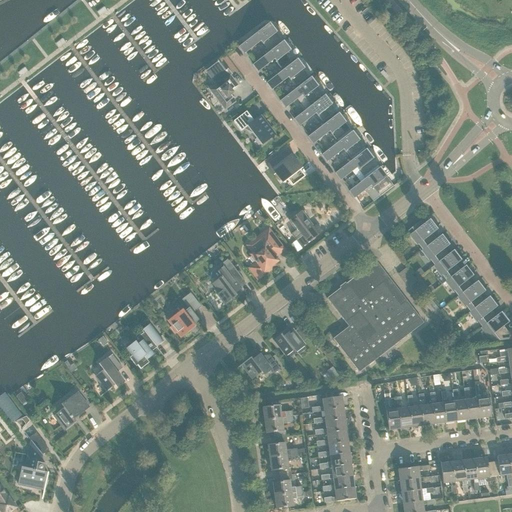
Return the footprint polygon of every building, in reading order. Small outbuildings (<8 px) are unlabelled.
[(281,39),(269,23),(266,26),(264,24),(257,29),(259,31),(239,47),(244,54),(260,41),(267,50),(281,39)] [(281,68),(295,58),(283,41),(252,65),(258,72),(274,60),(281,68)] [(219,63),(207,72),(217,85),(211,89),(211,92),(224,108),(226,108),(235,101),(230,95),(231,94),(232,92),(231,91),(237,86),(229,76),(231,75),(232,74),(227,69),(227,70),(226,71),(218,60),(217,61),(219,63)] [(295,87),(309,76),(297,60),(266,83),(272,90),(288,78),(295,87)] [(308,105),(323,94),(311,78),(280,101),(286,108),(302,96),(308,105)] [(322,123),(337,112),(324,96),(294,119),(299,126),(315,114),(322,123)] [(253,121),(246,112),(233,122),(241,132),(247,127),(261,145),(275,135),(260,116),(253,121)] [(336,141),(350,130),(338,114),(307,137),(313,144),(329,132),(336,141)] [(350,159),(364,148),(352,132),(321,155),(327,162),(343,150),(350,159)] [(364,177),(378,166),(366,150),(335,173),(341,180),(357,168),(364,177)] [(286,159),(282,154),(266,166),(271,172),(273,171),(282,183),(286,179),(292,186),(304,177),(299,170),(301,168),(291,156),(286,159)] [(393,185),(380,169),(348,191),(355,199),(364,192),(371,201),(393,185)] [(363,210),(394,186),(393,186),(363,209),(363,210)] [(301,247),(313,238),(308,232),(313,228),(301,212),(289,221),(296,230),(291,234),(301,247)] [(436,239),(432,234),(437,230),(429,220),(423,225),(420,221),(391,244),(412,228),(414,231),(410,234),(423,250),(436,239)] [(258,279),(271,268),(270,266),(277,261),(274,257),(283,249),(268,230),(255,240),(253,240),(250,242),(249,245),(248,246),(254,253),(251,255),(256,261),(255,262),(256,263),(250,268),(258,279)] [(448,255),(444,249),(449,245),(441,235),(436,239),(423,250),(435,265),(448,255)] [(460,270),(456,265),(461,261),(453,251),(448,255),(435,265),(446,281),(460,270)] [(222,306),(235,296),(234,293),(241,288),(239,286),(245,282),(233,267),(229,261),(222,266),(223,267),(217,272),(221,278),(213,284),(220,293),(219,294),(225,303),(222,305),(222,306)] [(359,372),(423,323),(375,261),(327,299),(348,327),(333,339),(359,372)] [(472,286),(472,285),(468,280),(473,276),(465,266),(460,270),(446,281),(458,296),(472,286)] [(408,287),(416,281),(406,268),(398,274),(408,287)] [(484,301),(479,296),(484,292),(477,282),(472,285),(472,286),(458,296),(470,312),(484,301)] [(193,313),(201,307),(190,293),(182,299),(188,308),(184,312),(182,310),(167,321),(171,326),(170,327),(175,334),(176,333),(181,338),(195,327),(194,324),(199,320),(193,313)] [(431,313),(438,308),(429,297),(423,302),(431,313)] [(496,317),(495,316),(491,311),(496,307),(489,297),(484,301),(470,312),(482,327),(496,317)] [(496,317),(482,327),(493,342),(511,339),(511,337),(503,326),(508,323),(500,313),(495,316),(496,317)] [(140,369),(149,362),(147,360),(154,354),(151,351),(157,347),(156,346),(162,342),(149,325),(141,331),(143,333),(136,338),(138,340),(127,348),(132,355),(129,357),(136,366),(137,365),(140,369)] [(308,338),(300,327),(294,331),(293,329),(283,336),(281,334),(273,340),(285,357),(293,351),(295,353),(305,345),(302,342),(308,338)] [(467,349),(462,344),(458,348),(463,353),(467,349)] [(508,361),(511,360),(511,348),(506,350),(507,356),(496,358),(497,363),(508,361)] [(116,372),(122,368),(112,354),(106,359),(112,367),(106,371),(105,369),(96,376),(107,391),(100,396),(100,397),(116,385),(117,387),(124,382),(116,372)] [(264,360),(259,354),(252,359),(251,357),(235,369),(236,370),(243,364),(248,371),(248,372),(249,373),(254,378),(262,372),(264,376),(271,370),(274,373),(280,369),(269,355),(264,360)] [(510,372),(511,372),(511,360),(508,361),(509,368),(498,369),(498,374),(510,373),(510,372)] [(335,383),(341,379),(332,367),(326,371),(335,383)] [(450,371),(430,374),(432,385),(440,383),(440,380),(451,378),(450,371)] [(511,384),(511,383),(511,372),(510,372),(510,373),(511,379),(499,381),(500,385),(511,384)] [(511,395),(511,383),(511,384),(511,387),(511,390),(501,392),(502,397),(511,395)] [(476,399),(479,419),(491,417),(488,397),(481,398),(479,387),(475,387),(476,399)] [(476,399),(470,400),(468,388),(463,389),(465,400),(468,420),(479,419),(476,399)] [(465,400),(458,401),(457,390),(452,390),(454,402),(456,422),(468,420),(465,400)] [(454,402),(447,403),(446,391),(441,392),(442,403),(445,423),(456,422),(454,402)] [(64,430),(75,421),(73,419),(89,407),(77,393),(61,405),(64,408),(54,416),(64,430)] [(442,403),(436,404),(434,393),(429,393),(431,405),(434,425),(445,423),(442,403)] [(431,405),(424,406),(423,394),(418,395),(420,406),(422,426),(434,425),(431,405)] [(422,426),(420,406),(413,407),(412,396),(407,396),(408,408),(409,408),(411,428),(422,426)] [(324,411),(343,408),(342,397),(322,399),(323,406),(312,408),(312,412),(324,411)] [(409,408),(408,408),(402,409),(400,397),(396,398),(397,409),(400,429),(411,428),(409,408)] [(397,409),(391,410),(389,399),(384,399),(386,411),(388,431),(400,429),(397,409)] [(264,421),(292,417),(291,411),(280,413),(279,405),(262,408),(264,421)] [(325,422),(345,419),(343,408),(324,411),(324,417),(313,419),(314,424),(325,422)] [(182,425),(191,418),(188,414),(179,421),(182,425)] [(274,438),(286,437),(285,430),(283,431),(282,424),(293,422),(292,417),(264,421),(266,434),(273,433),(274,438)] [(327,433),(346,431),(345,419),(325,422),(326,429),(315,430),(315,435),(327,434),(327,433)] [(29,438),(24,431),(23,432),(32,443),(28,461),(27,460),(25,468),(22,467),(18,485),(19,485),(44,490),(42,499),(48,473),(44,472),(45,464),(41,463),(42,457),(43,456),(42,455),(48,450),(36,433),(29,438)] [(328,445),(348,442),(346,431),(327,433),(327,434),(327,440),(316,442),(317,446),(328,445)] [(269,458),(297,455),(297,453),(303,452),(302,449),(297,450),(297,449),(285,450),(284,444),(287,443),(286,437),(274,438),(275,444),(267,445),(269,458)] [(330,456),(349,453),(348,442),(328,445),(329,451),(317,453),(318,458),(330,456)] [(331,467),(351,465),(349,453),(330,456),(330,463),(319,464),(320,469),(331,467)] [(279,476),(291,475),(290,468),(288,468),(287,462),(298,460),(297,455),(269,458),(271,471),(278,470),(279,476)] [(497,462),(492,462),(494,477),(499,476),(506,475),(508,487),(511,486),(511,481),(511,475),(508,455),(497,456),(497,462)] [(486,458),(474,459),(477,479),(483,478),(486,482),(495,481),(494,477),(492,462),(487,463),(486,458)] [(474,459),(463,461),(466,481),(472,480),(477,479),(474,459)] [(463,461),(452,462),(455,482),(461,481),(466,481),(463,461)] [(452,462),(440,464),(443,484),(450,483),(451,494),(456,494),(455,482),(452,462)] [(333,479),(352,476),(351,465),(331,467),(332,474),(320,475),(321,480),(333,479)] [(418,467),(398,469),(399,481),(419,478),(418,472),(418,467)] [(274,496),(302,492),(302,487),(290,488),(290,481),(292,481),(291,475),(279,476),(280,482),(272,483),(274,496)] [(334,490),(354,487),(352,476),(333,479),(333,485),(322,487),(323,492),(334,490)] [(419,478),(399,481),(401,492),(421,490),(420,483),(419,478)] [(0,509),(1,511),(8,511),(16,508),(8,497),(7,497),(0,486),(0,509)] [(334,490),(335,497),(323,498),(324,503),(336,501),(336,502),(355,499),(354,487),(334,490)] [(421,490),(401,492),(402,504),(422,501),(421,494),(433,493),(432,488),(421,490)] [(302,492),(274,496),(276,509),(293,507),(292,499),(303,498),(302,492)] [(422,501),(402,504),(403,511),(423,511),(423,506),(422,501)]
